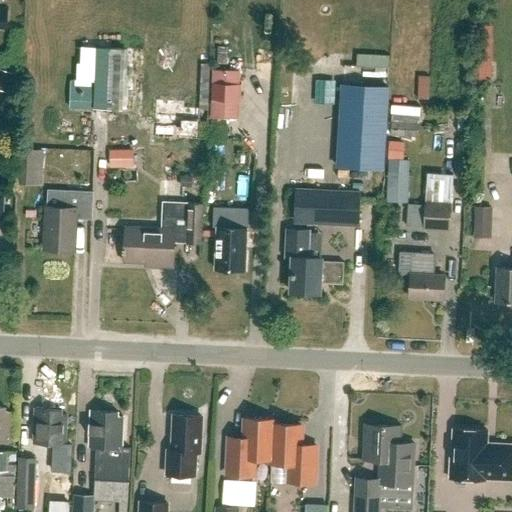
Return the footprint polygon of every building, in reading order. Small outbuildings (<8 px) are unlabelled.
[(469,51),(483,51),(484,24),(469,24),(469,51)] [(95,109),(108,109),(111,48),(113,48),(113,40),(79,39),(78,79),(70,79),(69,108),(95,109)] [(135,49),(113,48),(111,48),(108,109),(132,110),(135,49)] [(236,118),(237,70),(213,70),(211,118),(236,118)] [(382,167),(386,89),(342,86),(337,165),(382,167)] [(151,97),(148,133),(191,137),(194,106),(179,104),(180,99),(151,97)] [(418,137),(418,124),(391,122),(390,135),(418,137)] [(41,169),(42,150),(19,149),(17,182),(36,183),(37,169),(41,169)] [(110,151),(111,168),(127,168),(127,150),(110,151)] [(388,172),(387,203),(407,204),(409,173),(388,172)] [(450,230),(453,175),(427,174),(424,229),(450,230)] [(181,185),(192,186),(192,176),(182,176),(181,185)] [(359,225),(360,191),(296,189),(295,222),(359,225)] [(76,251),(76,219),(93,220),(94,192),(68,191),(68,195),(48,195),(46,250),(76,251)] [(201,243),(203,203),(164,202),(163,228),(126,227),(125,262),(151,263),(151,266),(174,267),(175,242),(201,243)] [(488,235),(489,205),(472,205),(471,234),(488,235)] [(246,271),(248,229),(217,227),(215,269),(246,271)] [(344,284),(345,263),(321,262),(322,258),(308,257),(309,231),(289,230),(287,258),(294,258),(292,293),(319,294),(320,283),(344,284)] [(441,297),(442,278),(434,277),(435,257),(401,255),(400,277),(409,277),(408,295),(441,297)] [(511,267),(498,267),(497,302),(511,303),(511,267)] [(0,441),(10,442),(12,412),(5,412),(5,407),(0,406),(0,441)] [(66,445),(67,416),(62,416),(62,411),(36,410),(35,443),(66,445)] [(129,481),(130,448),(122,447),(123,417),(118,417),(118,412),(91,411),(89,447),(97,448),(95,480),(129,481)] [(202,417),(174,415),(172,450),(168,450),(166,475),(195,476),(196,452),(200,453),(200,448),(202,448),(203,438),(201,438),(202,417)] [(246,419),(245,438),(229,437),(228,474),(254,475),(255,457),(272,458),(274,424),(275,424),(275,422),(275,420),(274,420),(246,419)] [(315,482),(317,446),(301,445),(302,425),(275,424),(274,424),(272,458),(271,462),(289,463),(288,481),(315,482)] [(412,484),(414,444),(398,443),(399,427),(366,426),(365,459),(387,460),(386,483),(412,484)] [(511,479),(511,444),(486,444),(487,430),(453,429),(452,456),(450,456),(449,478),(453,478),(453,480),(456,484),(464,485),(469,481),(469,479),(485,480),(485,478),(511,479)] [(0,471),(15,472),(16,452),(0,451),(0,471)] [(35,508),(36,459),(19,459),(18,507),(35,508)] [(0,496),(14,497),(15,476),(0,475),(0,496)] [(380,511),(382,478),(355,477),(353,511),(380,511)] [(73,494),(72,511),(93,511),(95,495),(73,494)] [(68,511),(69,502),(51,501),(50,511),(68,511)] [(168,511),(169,502),(139,501),(138,511),(168,511)]
